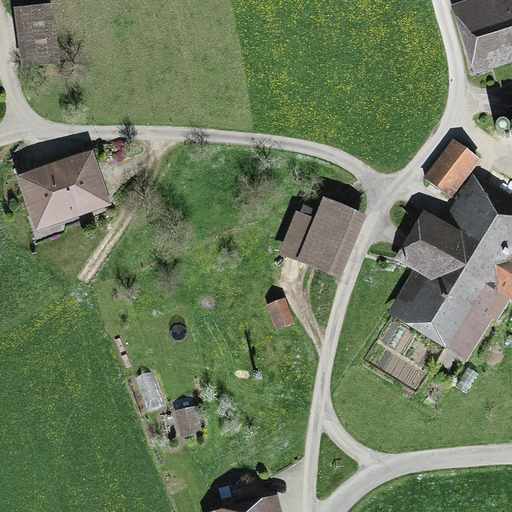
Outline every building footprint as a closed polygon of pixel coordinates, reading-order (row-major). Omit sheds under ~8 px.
[(511,0),(475,0),(452,8),(471,62),(511,48),(511,0)] [(58,56),(52,6),(16,10),(23,60),(58,56)] [(498,138),(500,139),(502,140),(504,140),(506,139),(508,137),(509,135),(509,133),(509,131),(508,129),(506,127),(504,126),(502,126),(499,127),(497,128),(496,130),(495,132),(495,134),(496,136),(498,138)] [(449,197),(478,160),(454,141),(425,178),(449,197)] [(60,218),(96,205),(94,201),(103,198),(89,158),(23,181),(36,218),(57,210),(60,218)] [(407,309),(472,349),(493,315),(497,318),(511,295),(511,296),(511,197),(486,181),(452,235),(426,218),(401,259),(428,276),(407,309)] [(319,224),(303,218),(287,256),(330,273),(354,215),(327,203),(319,224)] [(284,303),(270,308),(277,327),(291,321),(284,303)] [(202,411),(180,416),(186,443),(208,438),(202,411)] [(279,511),(276,496),(210,511),(279,511)]
